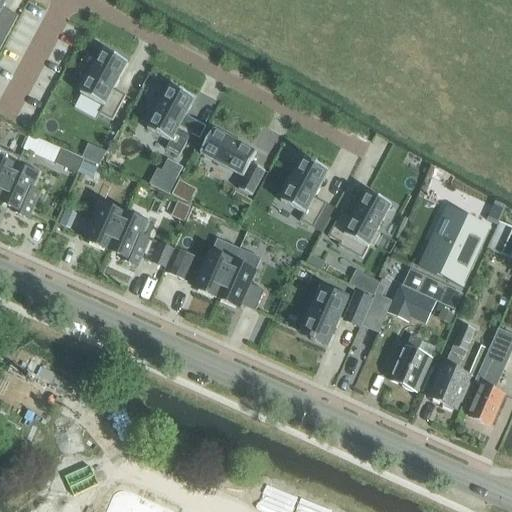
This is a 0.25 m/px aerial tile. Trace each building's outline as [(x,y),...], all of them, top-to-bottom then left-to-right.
[(0,0),(0,50),(1,51),(18,18),(3,10),(8,0),(0,0)] [(82,91),(80,95),(103,107),(99,115),(112,122),(126,97),(114,91),(128,65),(104,52),(89,78),(86,77),(79,89),(82,91)] [(163,103),(159,101),(152,115),(155,117),(147,131),(170,143),(166,151),(179,158),(193,133),(181,127),(195,101),(170,88),(163,103)] [(265,173),(251,165),(256,155),(213,132),(200,156),(244,179),(238,190),(251,197),(265,173)] [(82,159),(84,160),(99,167),(106,153),(88,145),(82,159)] [(0,202),(18,164),(21,159),(0,149),(0,202)] [(54,163),(77,174),(84,160),(82,159),(60,150),(54,163)] [(314,199),(328,173),(304,160),(296,175),(293,173),(286,187),(289,188),(281,203),(304,215),(300,223),(313,230),(327,205),(314,199)] [(168,162),(161,173),(176,181),(183,170),(168,162)] [(18,164),(0,202),(0,205),(14,212),(13,213),(27,220),(39,196),(31,192),(39,173),(18,164)] [(373,247),(380,235),(377,233),(391,207),(367,194),(353,219),(341,213),(328,238),(340,244),(338,248),(362,261),(370,246),(373,247)] [(494,207),(487,222),(497,227),(498,223),(503,212),(505,209),(505,208),(500,206),(495,204),(494,207)] [(107,252),(123,217),(102,208),(87,242),(107,252)] [(447,216),(423,267),(419,266),(418,269),(463,290),(465,287),(461,285),(486,231),(490,232),(491,229),(446,208),(444,211),(448,213),(447,216)] [(65,210),(59,224),(66,228),(72,213),(65,210)] [(123,217),(107,252),(124,259),(123,261),(137,268),(148,244),(140,240),(148,221),(126,211),(123,217)] [(497,227),(486,250),(511,261),(511,229),(498,223),(497,227)] [(211,255),(196,290),(218,300),(233,265),(239,250),(218,241),(211,256),(211,255)] [(166,269),(174,250),(160,244),(152,263),(166,269)] [(174,250),(166,269),(164,273),(186,283),(197,259),(174,249),(174,250)] [(233,265),(218,300),(239,310),(241,306),(255,312),(264,292),(250,286),(255,275),(261,260),(239,250),(233,265)] [(411,273),(404,288),(421,296),(455,313),(462,298),(411,273)] [(369,279),(362,292),(372,297),(378,284),(369,279)] [(308,321),(302,336),(327,347),(349,297),(324,286),(315,307),(311,305),(305,320),(308,321)] [(391,303),(387,314),(408,324),(410,318),(421,296),(404,288),(399,286),(391,303)] [(356,296),(345,321),(359,328),(370,302),(356,296)] [(443,310),(438,319),(450,325),(455,316),(443,310)] [(457,373),(462,361),(464,362),(476,332),(463,327),(451,357),(446,368),(441,366),(437,376),(441,378),(431,401),(456,412),(459,404),(465,407),(474,387),(468,385),(470,379),(457,373)] [(482,388),(470,416),(492,426),(505,397),(494,392),(510,353),(511,349),(511,336),(498,330),(492,345),(489,350),(476,380),(474,384),(482,388)] [(389,383),(416,395),(430,361),(417,355),(422,344),(411,339),(406,351),(404,350),(389,383)] [(165,511),(120,492),(118,491),(116,491),(114,491),(112,492),(110,493),(109,494),(108,495),(107,497),(100,511),(165,511)]
